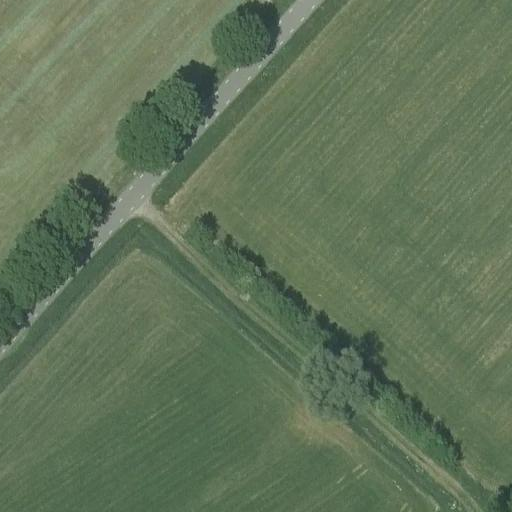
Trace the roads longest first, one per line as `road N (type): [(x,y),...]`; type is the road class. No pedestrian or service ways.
road 1 (unclassified): [(0,350),(308,0)]
road 2 (track): [(462,511),(127,208)]
